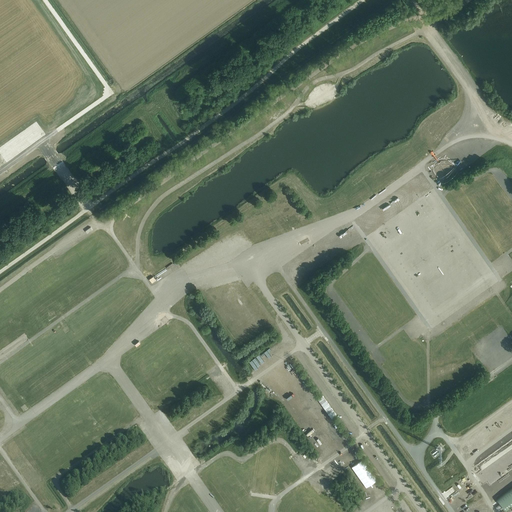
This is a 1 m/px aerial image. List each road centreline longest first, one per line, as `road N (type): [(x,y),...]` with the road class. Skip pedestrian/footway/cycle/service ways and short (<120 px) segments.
road 1 (track): [(0,272),(363,0)]
road 2 (track): [(138,270),(144,216),(163,195),(277,121),(308,83),(419,33),(433,34)]
road 3 (track): [(410,511),(294,348)]
road 4 (track): [(166,511),(174,491),(220,455),(244,460),(274,440),(311,474)]
road 5 (track): [(484,135),(485,115),(472,91),(409,0)]
